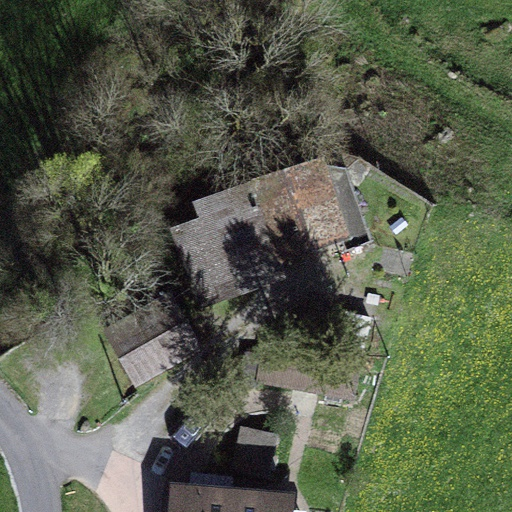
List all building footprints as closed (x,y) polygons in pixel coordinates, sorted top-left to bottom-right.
[(210,220),(182,230),(209,305),(257,288),(250,270),(341,237),(349,253),(370,243),(346,172),(321,169),(295,177),(280,141),(238,155),(247,189),(206,205),(210,220)] [(167,303),(111,335),(138,382),(194,350),(167,303)] [(359,370),(263,353),(258,383),(354,400),(359,370)] [(272,469),(279,435),(245,427),(237,461),(272,469)] [(190,493),(178,492),(175,511),(288,511),(289,502),(231,497),(233,481),(191,477),(190,493)]
